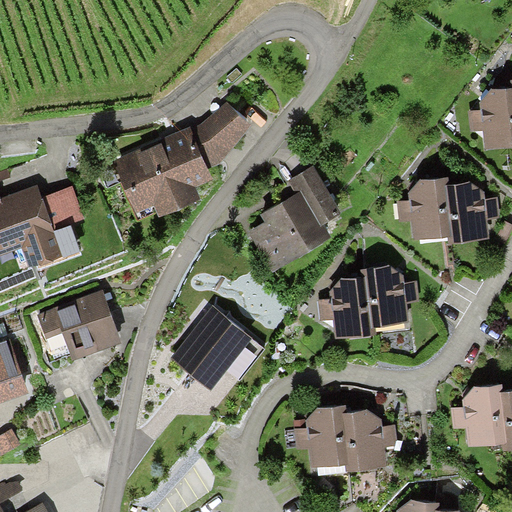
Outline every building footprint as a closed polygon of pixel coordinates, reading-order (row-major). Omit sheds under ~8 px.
[(484,145),(511,141),(511,79),(491,82),(483,95),(479,100),(480,107),(465,109),(469,133),(482,132),(484,145)] [(197,131),(209,159),(248,114),(230,99),(197,131)] [(197,131),(118,165),(137,209),(160,198),(162,204),(199,188),(193,173),(212,165),(209,159),(197,131)] [(297,183),(311,205),(333,192),(310,156),(288,170),(297,183)] [(414,238),(448,235),(445,179),(444,171),(420,173),(413,186),(409,194),(410,202),(396,207),(398,223),(414,223),(414,238)] [(77,174),(42,189),(52,212),(87,197),(77,174)] [(468,177),(445,179),(448,235),(449,240),(483,237),(483,223),(495,222),(494,204),(482,203),(481,190),(476,185),(468,177)] [(0,196),(0,240),(26,230),(44,222),(54,218),(52,212),(42,189),(38,180),(1,196),(0,196)] [(250,224),(273,260),(325,227),(311,205),(297,183),(266,203),(271,210),(268,213),(250,224)] [(57,251),(44,222),(26,230),(38,259),(57,251)] [(364,272),(368,325),(401,323),(400,307),(412,307),(411,287),(401,288),(401,276),(398,272),(388,259),(363,261),(364,272)] [(334,336),(369,335),(368,325),(364,272),(341,274),(334,286),(329,295),(329,300),(317,300),(318,325),(333,324),(334,336)] [(64,322),(75,349),(120,331),(110,308),(102,289),(44,312),(51,328),(64,322)] [(190,335),(173,355),(211,387),(227,367),(239,376),(265,345),(215,304),(190,335)] [(10,336),(0,340),(0,393),(10,390),(29,383),(10,336)] [(469,443),(503,440),(499,384),(499,375),(475,378),(466,394),(464,399),(465,407),(451,413),(453,429),(469,428),(469,443)] [(511,383),(499,384),(503,440),(504,446),(511,444),(511,383)] [(310,462),(344,458),(340,407),(339,400),(317,402),(309,411),(305,416),(305,426),(293,425),(293,447),(309,446),(310,462)] [(368,404),(340,407),(344,458),(344,464),(382,460),(381,445),(394,444),(394,422),(376,423),(376,417),(376,414),(368,404)] [(9,426),(0,430),(0,450),(0,451),(18,441),(9,426)] [(159,502),(166,511),(178,511),(200,494),(188,479),(159,502)] [(0,511),(4,511),(0,505),(0,496),(15,488),(11,482),(0,489),(0,511)] [(432,511),(432,504),(432,496),(410,495),(405,501),(396,510),(396,511),(432,511)] [(49,511),(42,501),(22,511),(49,511)]
